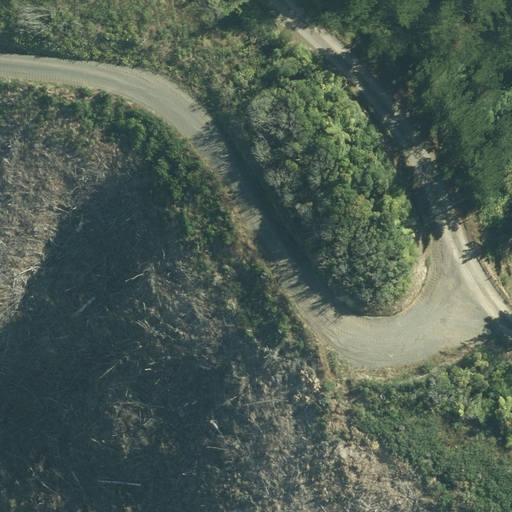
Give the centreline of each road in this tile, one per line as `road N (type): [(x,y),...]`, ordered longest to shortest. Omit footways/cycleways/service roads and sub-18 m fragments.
road 1 (track): [(0,66),(178,113),(206,144),(232,205),(352,338),(410,336),(453,323),(485,289)]
road 2 (track): [(286,0),(400,146),(511,324)]
